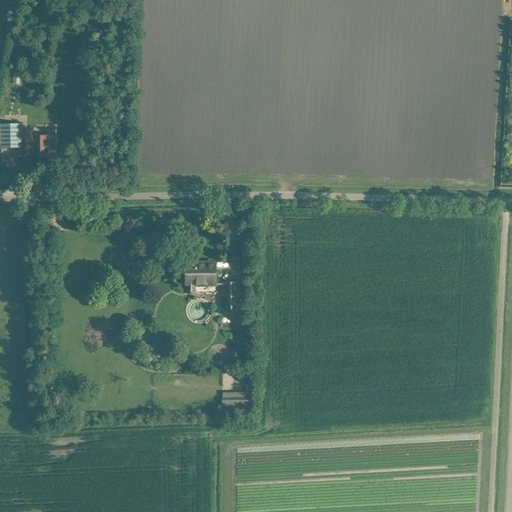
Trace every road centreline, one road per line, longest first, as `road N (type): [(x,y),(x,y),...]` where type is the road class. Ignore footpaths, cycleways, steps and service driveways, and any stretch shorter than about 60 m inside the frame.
road 1 (unclassified): [(506,201),(0,200)]
road 2 (unclassified): [(491,511),(506,201)]
